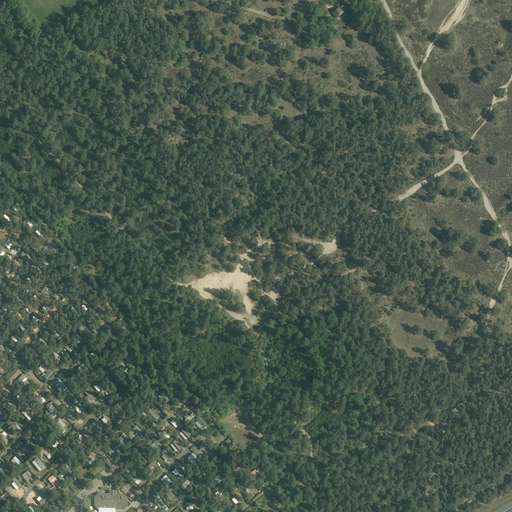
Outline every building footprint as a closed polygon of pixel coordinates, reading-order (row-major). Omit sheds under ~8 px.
[(343,13),(339,8),(333,14),(337,19),(343,13)] [(54,246),(51,249),(59,256),(62,254),(54,246)] [(76,274),(79,272),(75,268),(73,265),(70,267),(71,267),(76,274)] [(66,281),(64,283),(67,286),(65,288),(68,291),(72,287),(66,281)] [(80,300),(87,308),(90,306),(83,298),(80,300)] [(42,304),(46,308),(48,310),(50,307),(44,302),(42,304)] [(107,302),(105,305),(112,313),(115,311),(107,302)] [(70,310),(72,313),(76,317),(77,317),(79,315),(73,308),(70,310)] [(60,320),(63,323),(67,327),(69,325),(62,318),(60,320)] [(119,321),(124,326),(126,328),(128,326),(122,318),(119,321)] [(111,328),(108,330),(115,339),(117,337),(111,328)] [(74,335),(74,336),(80,341),(82,343),(85,340),(76,332),(74,335)] [(47,344),(40,338),(38,340),(44,346),(47,344)] [(70,353),(72,350),(65,344),(63,346),(70,353)] [(148,352),(144,356),(142,357),(145,360),(151,354),(149,351),(148,352)] [(55,352),(53,354),(59,361),(61,359),(55,352)] [(90,355),(96,362),(97,362),(99,360),(93,352),(90,355)] [(128,355),(134,362),(137,360),(131,352),(128,355)] [(51,370),(43,363),(40,367),(48,373),(44,378),(48,380),(54,373),(51,370)] [(21,373),(16,368),(6,379),(10,384),(21,373)] [(111,380),(114,378),(106,370),(104,372),(111,380)] [(161,370),(156,374),(160,379),(166,374),(165,372),(163,373),(161,370)] [(77,383),(74,385),(73,386),(76,389),(82,383),(74,374),(71,377),(72,378),(77,383)] [(23,375),(15,383),(20,388),(23,385),(21,383),(26,377),(23,375)] [(57,382),(59,385),(63,389),(65,387),(59,380),(57,382)] [(97,384),(97,385),(100,388),(98,389),(100,391),(101,390),(104,392),(106,390),(99,382),(97,384)] [(173,387),(175,390),(180,396),(183,393),(175,385),(173,387)] [(86,396),(87,395),(88,394),(90,397),(92,400),(95,398),(87,389),(85,391),(86,391),(83,393),(86,396)] [(130,401),(132,398),(124,389),(121,392),(130,401)] [(74,401),(76,400),(77,399),(76,398),(71,392),(68,394),(74,401)] [(163,394),(158,398),(163,403),(168,399),(163,394)] [(17,400),(14,396),(13,395),(10,397),(16,405),(19,402),(18,401),(19,401),(18,399),(17,400)] [(116,407),(123,415),(125,413),(119,405),(116,407)] [(150,408),(147,411),(155,420),(158,417),(150,408)] [(51,419),(54,417),(47,410),(45,412),(51,419)] [(31,419),(27,414),(24,411),(22,413),(29,421),(31,419)] [(109,424),(113,420),(105,412),(102,415),(109,424)] [(150,419),(144,412),(142,414),(148,421),(150,419)] [(197,421),(204,430),(208,427),(200,418),(197,421)] [(65,431),(58,422),(55,425),(63,433),(65,431)] [(54,433),(57,431),(50,423),(47,425),(54,433)] [(17,428),(18,426),(19,426),(17,424),(15,426),(14,424),(11,427),(18,434),(20,431),(17,428)] [(133,429),(134,429),(136,432),(135,433),(136,435),(138,434),(141,438),(144,435),(136,426),(133,429)] [(185,429),(181,432),(188,439),(192,436),(185,429)] [(116,435),(117,437),(121,434),(123,437),(126,441),(128,439),(121,431),(116,435)] [(37,432),(35,434),(41,442),(43,440),(37,432)] [(2,434),(0,435),(0,437),(6,444),(9,441),(2,434)] [(103,438),(103,439),(110,446),(112,444),(105,436),(103,438)] [(156,451),(162,446),(155,438),(153,439),(152,440),(156,445),(151,449),(153,452),(155,450),(156,451)] [(66,442),(63,439),(55,447),(58,450),(66,442)] [(80,440),(77,443),(82,449),(85,446),(80,440)] [(176,441),(172,444),(178,451),(182,448),(176,441)] [(209,453),(213,450),(204,442),(201,445),(209,453)] [(24,446),(24,447),(28,452),(31,455),(34,452),(27,444),(24,446)] [(50,447),(49,449),(45,445),(37,453),(41,456),(43,453),(47,458),(53,453),(52,452),(53,450),(50,447)] [(112,455),(115,451),(118,449),(115,447),(109,453),(112,455)] [(68,451),(73,458),(72,459),(73,460),(74,459),(75,459),(78,456),(71,448),(68,451)] [(163,456),(164,455),(169,460),(172,458),(165,450),(162,453),(161,454),(163,456)] [(88,464),(89,463),(91,460),(95,456),(92,453),(85,461),(88,464)] [(190,458),(187,460),(194,468),(196,466),(197,465),(201,462),(193,454),(189,457),(190,458)] [(35,462),(42,471),(46,468),(39,459),(35,462)] [(146,473),(156,465),(154,462),(144,470),(146,473)] [(1,468),(0,468),(0,472),(4,477),(6,475),(9,472),(4,466),(3,465),(0,468),(1,468)] [(66,465),(63,466),(68,472),(66,474),(68,476),(70,474),(72,472),(66,465)] [(131,471),(128,474),(130,477),(136,470),(138,472),(141,469),(139,467),(136,465),(134,467),(132,469),(131,468),(129,470),(131,471)] [(175,470),(182,477),(186,473),(178,466),(175,470)] [(258,471),(255,468),(245,476),(248,479),(258,471)] [(200,472),(201,472),(203,475),(207,479),(209,477),(203,470),(200,472)] [(33,478),(27,471),(25,473),(31,480),(33,478)] [(50,478),(48,480),(51,484),(53,487),(56,485),(59,489),(61,487),(56,481),(56,480),(53,476),(50,478)] [(170,486),(173,484),(166,476),(163,478),(170,486)] [(14,478),(11,480),(18,489),(21,487),(14,478)] [(40,487),(36,490),(44,498),(47,495),(40,487)] [(157,498),(160,496),(153,487),(150,489),(157,498)] [(166,493),(168,495),(173,501),(176,499),(175,498),(176,498),(172,493),(171,494),(170,492),(171,491),(170,489),(166,493)] [(252,498),(250,495),(248,493),(249,493),(247,490),(246,491),(243,493),(249,501),(252,498)] [(96,497),(96,506),(98,509),(99,509),(98,511),(115,511),(115,509),(123,510),(126,507),(126,499),(123,497),(118,496),(116,495),(99,495),(96,497)] [(31,498),(28,501),(36,509),(39,507),(31,498)] [(158,501),(164,511),(167,509),(161,499),(158,501)]
